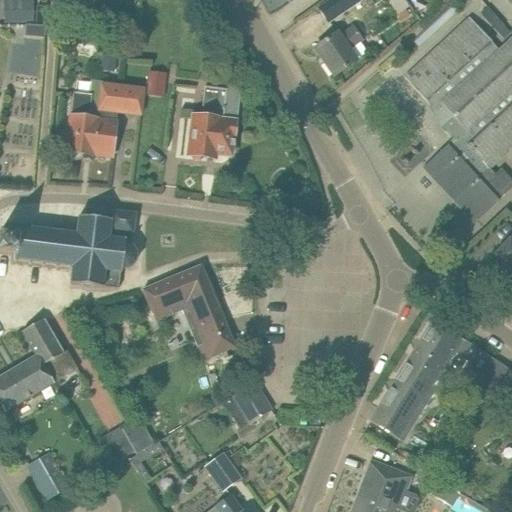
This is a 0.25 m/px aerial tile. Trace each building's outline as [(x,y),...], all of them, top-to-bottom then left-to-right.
[(32,0),(2,0),(3,22),(33,21),(32,0)] [(359,0),(332,0),(319,9),(328,22),(359,0)] [(387,0),(379,0),(359,13),(372,33),(397,16),(387,0)] [(37,6),(35,25),(45,26),(47,6),(37,6)] [(498,49),(469,19),(405,78),(435,111),(437,109),(442,113),(437,118),(442,128),(451,134),(456,139),(448,146),(447,145),(423,167),(474,224),(499,201),(498,201),(511,187),(511,180),(501,169),(495,174),(489,169),(511,147),(511,34),(504,25),(487,7),(479,15),(506,42),(498,49)] [(35,25),(25,25),(24,37),(44,38),(45,26),(35,25)] [(337,33),(331,38),(314,49),(334,76),(356,61),(355,60),(366,52),(358,42),(362,40),(352,27),(339,36),(337,33)] [(101,51),(100,71),(113,72),(115,52),(101,51)] [(148,72),(145,95),(164,97),(166,74),(148,72)] [(140,116),(142,89),(99,83),(98,89),(93,89),(92,95),(73,93),(71,116),(70,116),(66,153),(93,156),(93,155),(112,157),(117,114),(140,116)] [(188,156),(215,159),(216,155),(231,157),(235,121),(239,91),(227,90),(204,87),(201,117),(192,116),(188,156)] [(78,217),(76,232),(16,225),(15,229),(13,229),(11,226),(7,226),(5,228),(5,232),(0,232),(0,251),(14,252),(13,261),(72,269),(70,284),(103,288),(103,287),(118,289),(120,273),(121,273),(121,270),(129,268),(135,262),(136,254),(132,247),(125,243),(125,240),(124,240),(125,232),(133,233),(135,214),(110,211),(110,212),(105,212),(104,220),(78,217)] [(511,243),(509,240),(495,255),(498,258),(496,260),(508,270),(509,268),(511,271),(511,243)] [(200,266),(143,290),(151,308),(153,314),(154,314),(156,321),(183,310),(193,333),(204,359),(233,347),(225,329),(226,329),(223,320),(200,266)] [(21,332),(35,357),(37,356),(53,384),(77,369),(67,351),(62,354),(43,320),(21,332)] [(479,350),(433,320),(369,422),(385,432),(402,442),(441,379),(448,368),(458,374),(466,361),(470,364),(479,350)] [(0,403),(5,412),(53,384),(37,356),(35,357),(0,377),(0,403)] [(504,367),(493,359),(474,388),(485,395),(504,367)] [(511,378),(511,371),(504,367),(485,395),(496,403),(511,378)] [(266,402),(254,383),(223,403),(240,431),(271,411),(266,402)] [(112,465),(134,452),(120,427),(98,440),(112,465)] [(240,479),(223,454),(204,468),(223,492),(240,479)] [(68,487),(49,455),(28,467),(46,500),(68,487)] [(99,461),(80,471),(85,482),(105,472),(99,461)] [(409,478),(390,470),(372,463),(358,499),(361,500),(356,511),(396,511),(404,491),(409,478)] [(460,495),(432,477),(424,490),(452,508),(460,495)] [(242,511),(230,496),(215,507),(207,511),(243,511),(242,511)] [(197,511),(203,511),(211,505),(203,497),(193,507),(197,511)]
